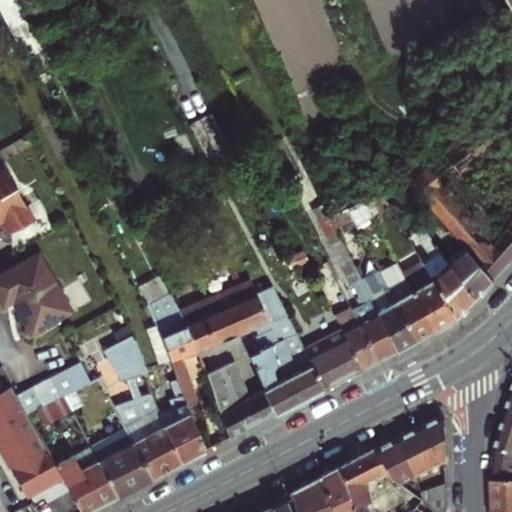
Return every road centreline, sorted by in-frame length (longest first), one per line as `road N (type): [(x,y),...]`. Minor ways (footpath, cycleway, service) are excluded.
road 1 (tertiary): [(477,352),(168,511)]
road 2 (residential): [(474,511),(477,352)]
